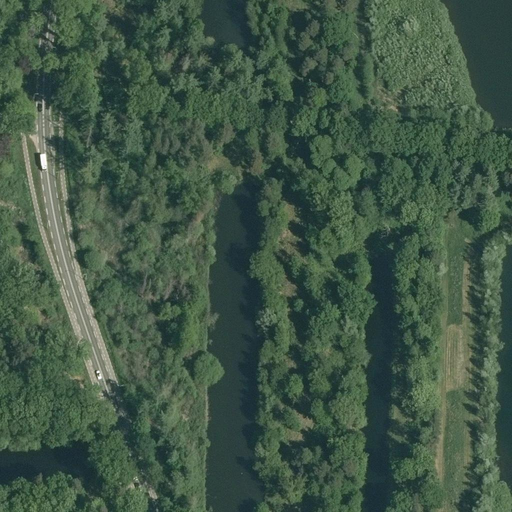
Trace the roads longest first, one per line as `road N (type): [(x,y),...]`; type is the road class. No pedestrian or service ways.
road 1 (secondary): [(145,511),(71,290),(43,126)]
road 2 (track): [(511,154),(285,123)]
road 3 (secondary): [(43,126),(52,0)]
